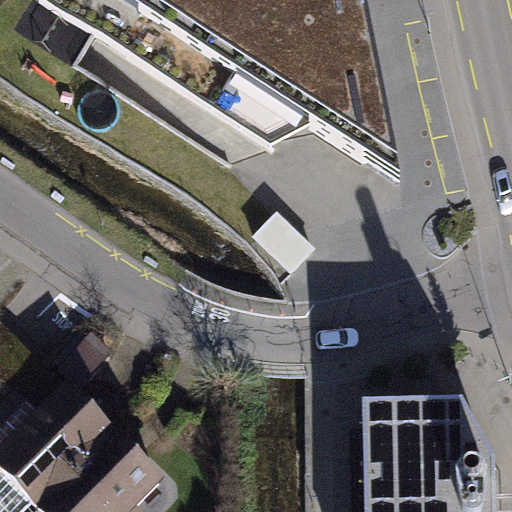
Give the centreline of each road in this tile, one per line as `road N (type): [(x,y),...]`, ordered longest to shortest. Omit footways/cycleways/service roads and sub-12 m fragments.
road 1 (residential): [(511,286),(299,341),(238,334),(169,313),(0,199)]
road 2 (secondary): [(483,0),(511,125)]
